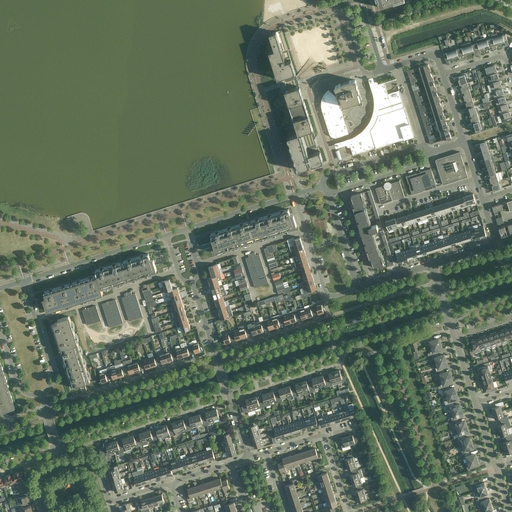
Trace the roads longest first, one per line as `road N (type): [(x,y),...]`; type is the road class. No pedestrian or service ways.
road 1 (residential): [(439,287),(379,313),(216,359)]
road 2 (residential): [(227,392),(449,321)]
road 3 (residential): [(56,445),(83,429),(227,392)]
road 4 (residential): [(216,359),(73,410),(46,412)]
road 5 (residential): [(24,281),(167,236)]
road 6 (residential): [(357,288),(328,297),(294,195)]
road 7 (residential): [(40,396),(53,379),(24,281)]
road 8 (residential): [(325,185),(334,172),(417,145),(427,153)]
